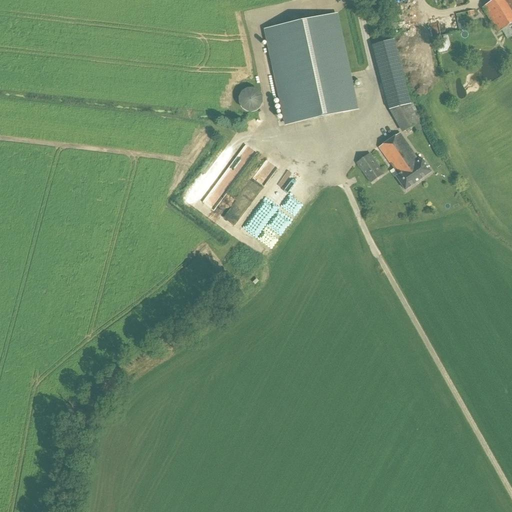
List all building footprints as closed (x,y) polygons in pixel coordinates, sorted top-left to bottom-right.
[(511,0),(495,0),(483,8),(498,33),(509,26),(510,28),(511,26),(511,0)] [(286,125),(356,110),(336,15),(266,30),(286,125)] [(422,121),(409,99),(394,40),(373,46),(389,110),(402,132),(422,121)] [(250,112),(252,112),(254,112),(255,112),(256,111),(257,111),(258,110),(259,110),(260,109),(261,108),(261,107),(262,106),(262,105),(263,104),(263,103),(263,102),(264,101),(264,100),(264,99),(263,98),(263,97),(263,96),(262,95),(262,94),(261,93),(261,92),(260,91),(258,90),(257,89),(255,88),(254,88),(253,88),(252,87),(251,87),(249,88),(248,88),(247,88),(246,89),(245,89),(244,90),(242,91),(241,92),(241,93),(240,94),(240,95),(239,96),(239,97),(239,98),(239,99),(239,100),(239,101),(239,102),(239,103),(239,104),(240,105),(240,106),(241,107),(241,108),(242,109),(243,110),(244,110),(245,111),(246,111),(248,112),(249,112),(250,112)] [(419,161),(400,134),(379,148),(398,175),(396,177),(405,191),(431,172),(422,159),(419,161)] [(229,143),(222,153),(226,156),(233,146),(229,143)] [(319,169),(327,160),(308,143),(300,153),(319,169)] [(369,184),(384,174),(370,154),(355,164),(369,184)] [(226,176),(234,165),(231,162),(222,173),(226,176)] [(313,168),(309,172),(319,183),(324,178),(313,168)]
